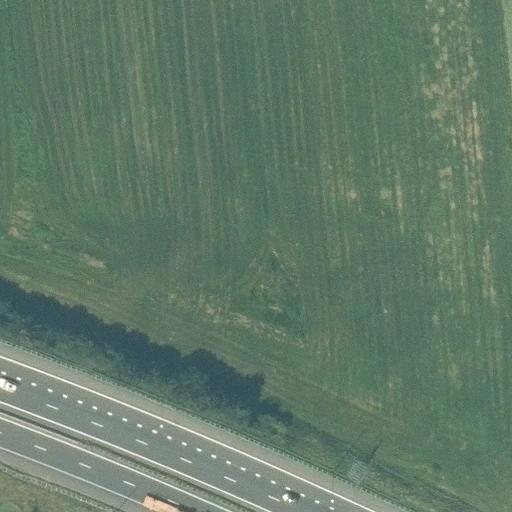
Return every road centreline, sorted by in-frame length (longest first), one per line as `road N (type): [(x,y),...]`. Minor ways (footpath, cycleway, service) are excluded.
road 1 (motorway): [(299,511),(0,388)]
road 2 (motorway): [(0,435),(189,511)]
